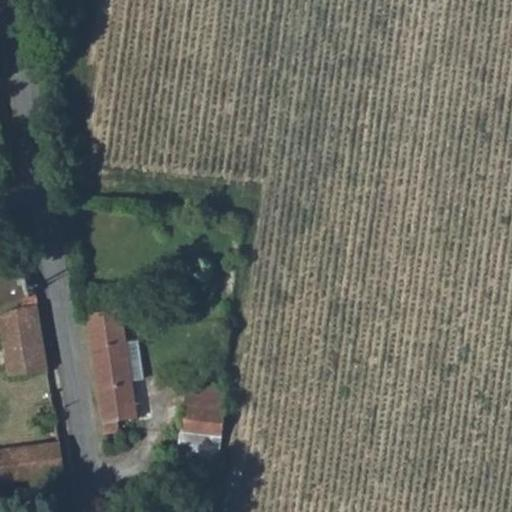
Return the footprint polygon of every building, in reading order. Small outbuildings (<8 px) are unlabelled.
[(0,271),(10,268),(0,237),(0,271)] [(10,268),(0,271),(0,306),(17,301),(19,308),(0,315),(0,317),(14,376),(48,369),(35,294),(29,294),(19,266),(10,268)] [(112,310),(89,315),(111,432),(121,430),(120,421),(139,416),(133,379),(143,375),(139,341),(127,342),(121,303),(112,305),(112,310)] [(180,450),(218,453),(225,387),(188,385),(180,450)] [(0,483),(33,480),(35,490),(42,490),(45,486),(45,479),(67,476),(61,441),(0,448),(0,483)]
